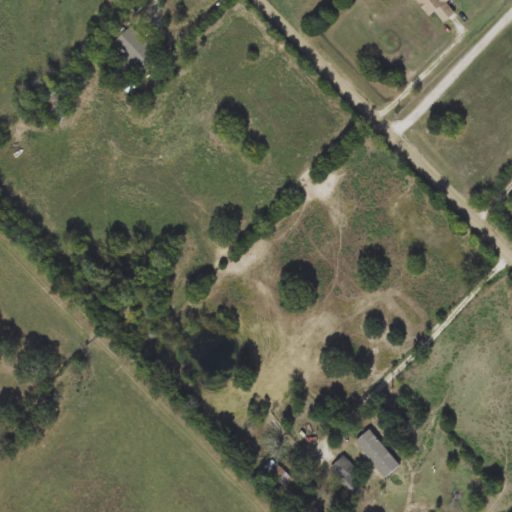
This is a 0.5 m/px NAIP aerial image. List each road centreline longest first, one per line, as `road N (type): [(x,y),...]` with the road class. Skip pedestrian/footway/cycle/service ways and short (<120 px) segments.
road 1 (residential): [(511,255),(261,0)]
road 2 (residential): [(320,446),(511,254)]
road 3 (residential): [(377,122),(511,7)]
